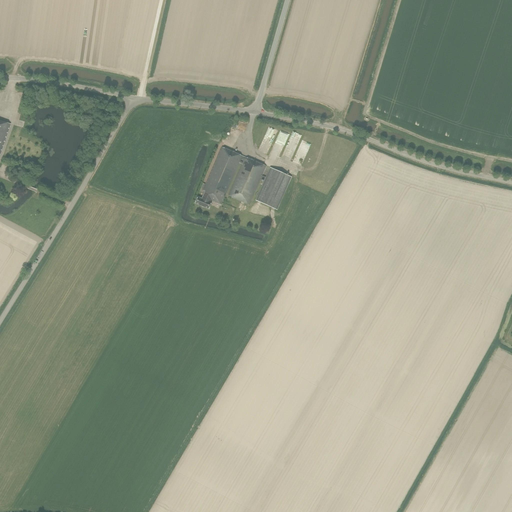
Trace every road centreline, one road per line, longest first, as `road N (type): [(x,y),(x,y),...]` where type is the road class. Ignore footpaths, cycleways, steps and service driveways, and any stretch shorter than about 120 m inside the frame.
road 1 (tertiary): [(511,182),(412,157),(342,128),(255,111)]
road 2 (tertiary): [(0,324),(134,98)]
road 3 (tertiary): [(134,98),(0,78)]
road 4 (tertiary): [(255,111),(134,98)]
